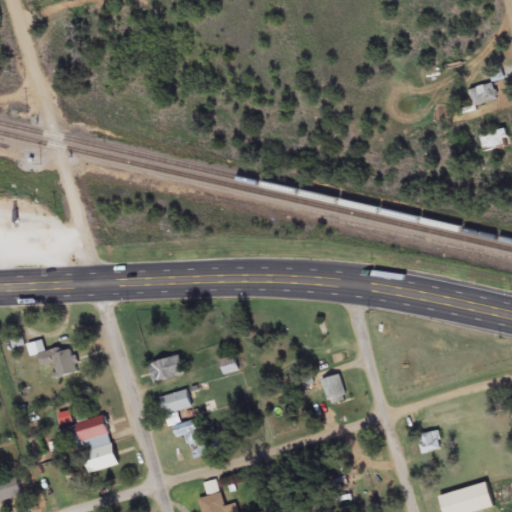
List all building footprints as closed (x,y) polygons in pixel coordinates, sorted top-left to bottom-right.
[(475,109),(498,101),(493,84),(469,93),(475,109)] [(511,144),(506,130),(481,138),(485,153),(511,144)] [(78,375),(73,349),(46,354),(44,343),(29,346),(31,359),(40,357),(42,367),(54,365),(57,379),(78,375)] [(149,365),(154,384),(186,377),(182,358),(149,365)] [(322,382),(329,405),(348,399),(341,376),(322,382)] [(201,421),(181,427),(179,418),(175,419),(174,415),(192,410),(187,393),(160,400),(165,418),(171,416),(174,427),(178,440),(187,437),(194,462),(211,457),(201,421)] [(104,416),(76,424),(82,443),(106,437),(107,441),(92,446),(94,454),(86,457),(91,474),(118,467),(104,416)] [(443,452),(439,433),(420,437),(423,456),(443,452)] [(0,503),(22,497),(17,480),(0,485),(0,503)] [(200,502),(202,511),(236,511),(235,507),(226,510),(218,482),(205,486),(209,499),(200,502)] [(486,511),(494,510),(488,486),(440,499),(444,511),(486,511)]
